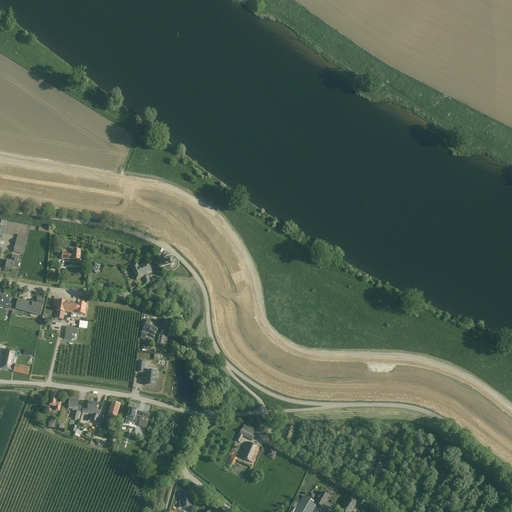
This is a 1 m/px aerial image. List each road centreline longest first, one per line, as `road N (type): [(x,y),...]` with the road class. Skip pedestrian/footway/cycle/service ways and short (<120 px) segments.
road 1 (unclassified): [(227,364),(211,335),(203,290),(174,253),(124,230),(0,209)]
road 2 (unclassified): [(203,414),(207,382),(164,312),(121,296),(0,279)]
road 3 (unclassified): [(203,414),(118,394),(0,382)]
road 4 (unclassified): [(511,472),(425,411),(332,404)]
road 5 (unclassified): [(382,511),(275,445),(265,412)]
road 6 (track): [(140,133),(109,204),(155,223),(165,238)]
